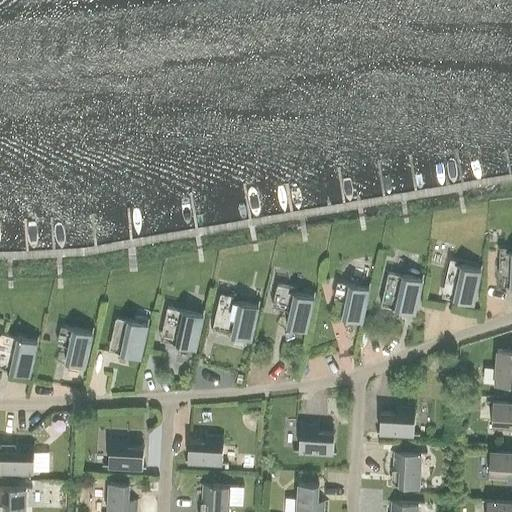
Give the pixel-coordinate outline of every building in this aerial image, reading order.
[(511,252),(501,252),(500,270),(511,271),(511,275),(511,287),(511,252)] [(462,266),(450,264),(446,281),(458,284),(457,288),(456,288),(454,300),(473,304),(472,307),(473,307),(483,265),(482,265),(481,270),(462,266)] [(403,275),(388,272),(381,306),(414,313),(413,316),(414,316),(424,274),(423,274),(421,279),(403,275)] [(349,284),(338,282),(334,300),(345,302),(342,318),(361,322),(360,325),(362,325),(370,282),(369,282),(368,288),(350,284),(349,284)] [(294,293),(283,290),(279,308),(290,311),(286,327),(305,331),(305,334),(306,334),(315,292),(314,291),(313,297),(295,293),(294,293)] [(218,300),(211,329),(231,334),(231,336),(250,340),(250,343),(251,343),(260,301),(259,300),(257,306),(239,302),(224,299),(218,298),(218,300)] [(183,311),(172,308),(168,326),(179,329),(175,345),(194,349),(194,352),(195,352),(204,310),(203,309),(202,315),(183,311)] [(128,320),(116,317),(112,335),(124,338),(120,354),(139,358),(139,361),(140,361),(149,319),(148,318),(147,324),(128,320)] [(73,329),(61,326),(57,344),(68,347),(65,362),(84,367),(83,369),(84,370),(94,327),(93,327),(91,333),(73,328),(73,329)] [(18,337),(6,335),(0,334),(0,335),(0,352),(13,355),(9,371),(29,376),(28,378),(29,379),(39,336),(38,336),(36,341),(18,337)] [(511,350),(497,350),(495,383),(489,383),(489,384),(511,385),(511,350)] [(492,432),(510,433),(510,422),(511,422),(511,401),(487,401),(487,402),(493,402),(492,421),(492,432)] [(414,433),(416,408),(397,407),(397,413),(381,412),(379,432),(377,431),(377,433),(420,435),(420,434),(414,433)] [(334,452),(335,432),(318,431),(319,425),(301,424),(299,450),(293,449),(293,451),(336,453),(336,452),(334,452)] [(223,462),(224,437),(206,435),(205,442),(189,441),(188,460),(185,460),(185,461),(228,464),(228,462),(223,462)] [(144,467),(145,447),(128,446),(129,440),(110,439),(109,465),(103,464),(103,466),(146,468),(146,467),(144,467)] [(34,471),(35,445),(16,445),(16,451),(0,450),(0,471),(40,472),(40,471),(34,471)] [(51,467),(52,447),(38,447),(37,467),(51,467)] [(511,451),(485,450),(485,451),(490,451),(489,470),(489,482),(507,483),(507,472),(511,472),(511,451)] [(402,452),(395,451),(394,470),(400,470),(399,486),(420,487),(422,454),(427,454),(427,453),(402,451),(402,452)] [(134,511),(135,499),(129,499),(130,483),(109,481),(107,511),(134,511)] [(323,511),(324,501),(318,500),(319,484),(299,483),(296,511),(323,511)] [(210,484),(204,484),(203,502),(209,503),(208,511),(229,511),(230,486),(236,487),(236,486),(210,484)] [(33,488),(7,487),(0,486),(0,505),(6,506),(5,511),(26,511),(27,489),(32,489),(33,488)] [(511,511),(511,501),(482,500),(482,501),(487,501),(486,511),(511,511)] [(399,502),(392,501),(391,511),(418,511),(419,504),(425,504),(425,503),(399,501),(399,502)]
